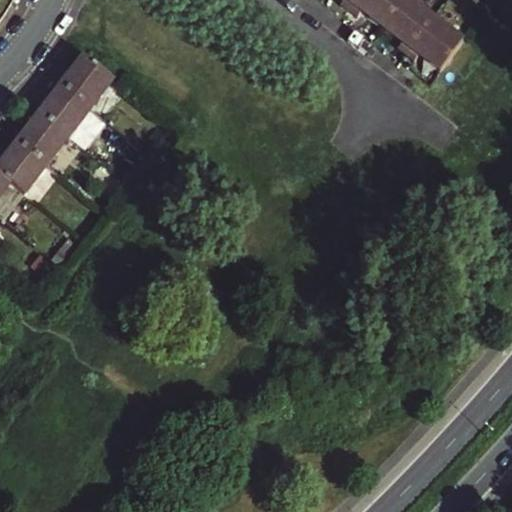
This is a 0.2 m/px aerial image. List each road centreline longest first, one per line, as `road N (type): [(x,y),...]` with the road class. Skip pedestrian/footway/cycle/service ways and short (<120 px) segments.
road 1 (primary): [(511,371),(384,511)]
road 2 (residential): [(264,0),(392,102)]
